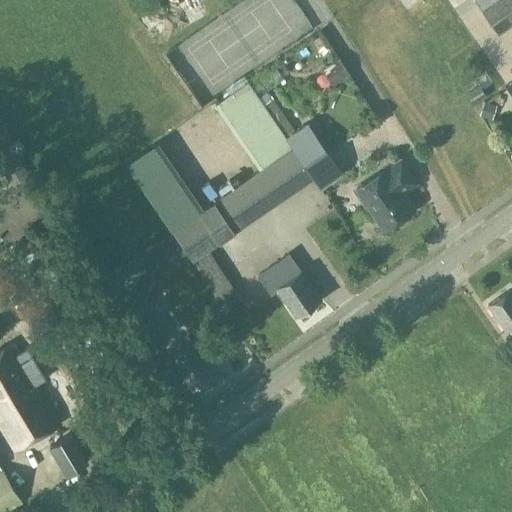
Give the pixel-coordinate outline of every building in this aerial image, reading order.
[(511,0),(476,0),(499,33),(511,24),(511,0)] [(338,58),(328,65),(338,80),(348,73),(338,58)] [(214,105),(261,173),(174,228),(227,313),(243,303),(209,249),(314,177),(321,187),(341,174),(317,138),(307,122),(284,137),(248,81),(247,82),(243,76),(225,88),(229,94),(214,105)] [(485,97),(479,86),(466,94),(472,105),(485,97)] [(0,120),(0,147),(12,140),(0,120)] [(0,186),(4,195),(27,183),(14,157),(0,164),(0,186)] [(385,170),(357,190),(357,191),(362,188),(372,202),(368,206),(368,207),(369,206),(385,229),(413,209),(401,193),(404,191),(400,185),(411,178),(400,162),(386,171),(385,170)] [(272,277),(278,285),(276,286),(295,316),(321,299),(303,270),(300,271),(294,262),(272,277)] [(511,293),(510,290),(488,305),(505,331),(511,326),(511,293)] [(166,340),(143,306),(125,318),(148,352),(166,340)] [(190,393),(217,374),(195,341),(167,361),(190,393)] [(0,425),(15,450),(59,424),(12,345),(0,351),(0,425)] [(50,446),(67,473),(87,461),(71,433),(50,446)] [(0,511),(6,511),(22,503),(1,469),(0,466),(0,511)]
